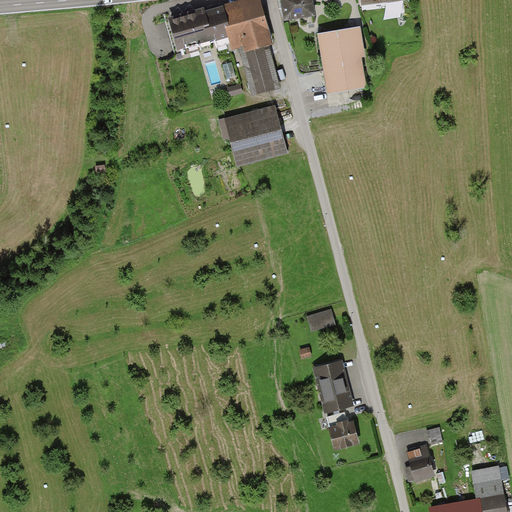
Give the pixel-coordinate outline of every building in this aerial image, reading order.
[(262,0),(252,0),(172,23),(180,52),(233,36),(236,46),(250,42),(253,54),(276,48),(262,0)] [(281,0),(285,23),(315,17),(311,0),(281,0)] [(365,26),(320,33),(330,95),(370,89),(365,58),(369,57),(365,26)] [(236,46),(254,97),(284,90),(276,48),(253,54),(250,42),(236,46)] [(232,95),(246,91),(243,82),(229,86),(232,95)] [(275,107),(227,118),(239,168),(287,156),(275,107)] [(83,268),(77,262),(73,268),(79,273),(83,268)] [(334,310),(312,316),(316,331),(338,325),(334,310)] [(343,361),(318,367),(328,413),(353,408),(343,361)] [(358,421),(333,426),(338,451),(363,446),(358,421)] [(444,427),(431,430),(434,446),(447,443),(444,427)] [(414,467),(407,469),(411,481),(415,480),(417,484),(438,477),(427,445),(408,451),(414,467)] [(509,511),(503,467),(476,471),(482,511),(509,511)]
